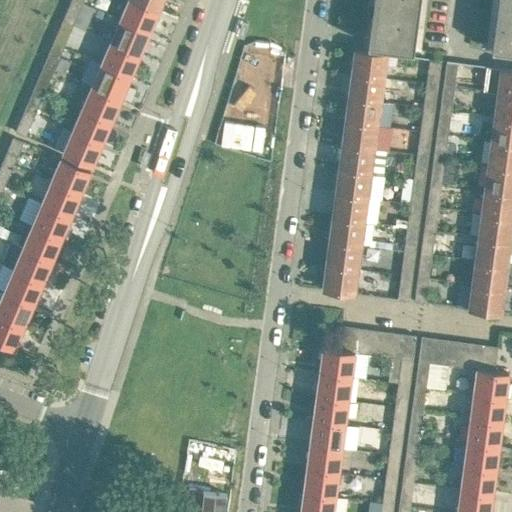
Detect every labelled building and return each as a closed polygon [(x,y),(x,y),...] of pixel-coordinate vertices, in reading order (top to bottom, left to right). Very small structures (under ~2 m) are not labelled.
[(73,23),(82,1),(80,0),(71,0),(63,19),(73,23)] [(149,31),(159,9),(137,0),(127,0),(120,19),(149,31)] [(137,0),(159,9),(162,0),(137,0)] [(511,0),(372,0),(367,44),(413,50),(419,0),(497,0),(491,47),(511,50),(511,0)] [(63,45),(73,23),(63,19),(54,41),(63,45)] [(140,53),(149,31),(120,19),(110,40),(140,53)] [(131,75),(140,53),(110,40),(101,62),(131,75)] [(54,67),(63,45),(54,41),(44,63),(54,67)] [(383,77),(387,51),(355,47),(352,72),(383,77)] [(436,84),(440,59),(430,57),(426,82),(436,84)] [(454,86),(457,61),(447,60),(443,84),(454,86)] [(131,75),(101,62),(91,84),(121,97),(131,75)] [(44,90),(54,67),(44,63),(35,86),(44,90)] [(487,65),(483,90),(498,92),(511,93),(511,68),(501,67),(487,65)] [(380,100),(383,77),(352,72),(349,96),(380,100)] [(433,107),(436,84),(426,82),(423,106),(433,107)] [(112,119),(121,97),(91,84),(82,107),(112,119)] [(451,110),(454,86),(443,84),(440,108),(451,110)] [(35,112),(44,90),(35,86),(25,108),(35,112)] [(511,117),(511,93),(498,92),(495,116),(511,117)] [(377,124),(380,100),(349,96),(346,120),(377,124)] [(430,131),(433,107),(423,106),(420,130),(430,131)] [(103,141),(112,119),(82,107),(73,129),(103,141)] [(25,134),(35,112),(25,108),(16,130),(25,134)] [(448,133),(451,110),(440,108),(437,132),(448,133)] [(511,142),(511,117),(495,116),(491,139),(511,142)] [(374,147),(377,124),(346,120),(342,144),(374,147)] [(93,163),(103,141),(73,129),(63,151),(93,163)] [(427,155),(430,131),(420,130),(417,154),(427,155)] [(444,157),(448,133),(437,132),(434,156),(444,157)] [(13,162),(22,140),(13,136),(4,158),(13,162)] [(511,166),(511,142),(491,139),(488,163),(511,166)] [(370,172),(374,147),(342,144),(339,167),(370,172)] [(424,179),(427,155),(417,154),(414,177),(424,179)] [(81,191),(91,169),(60,156),(50,179),(81,191)] [(441,181),(444,157),(434,156),(431,179),(441,181)] [(0,183),(3,185),(13,162),(4,158),(0,166),(0,183)] [(511,190),(511,166),(488,163),(485,187),(511,190)] [(367,196),(370,172),(339,167),(336,192),(367,196)] [(420,203),(424,179),(414,177),(410,202),(420,203)] [(71,214),(81,191),(50,179),(41,201),(71,214)] [(438,205),(441,181),(431,179),(427,204),(438,205)] [(511,214),(511,190),(485,187),(482,210),(511,214)] [(364,220),(367,196),(336,192),(332,216),(364,220)] [(62,236),(71,214),(41,201),(32,223),(62,236)] [(417,227),(420,203),(410,202),(407,226),(417,227)] [(435,229),(438,205),(427,204),(424,228),(435,229)] [(510,239),(511,223),(511,214),(482,210),(478,235),(510,239)] [(361,244),(364,220),(332,216),(329,240),(361,244)] [(62,236),(32,223),(22,245),(53,258),(62,236)] [(414,251),(417,227),(407,226),(404,250),(414,251)] [(431,253),(435,229),(424,228),(421,251),(431,253)] [(507,263),(510,239),(478,235),(475,258),(507,263)] [(10,240),(1,262),(13,267),(43,280),(53,258),(22,245),(10,240)] [(357,268),(361,244),(329,240),(326,264),(357,268)] [(411,275),(414,251),(404,250),(401,274),(411,275)] [(428,276),(431,253),(421,251),(418,275),(428,276)] [(504,286),(507,263),(475,258),(472,281),(504,286)] [(354,292),(357,268),(326,264),(323,288),(354,292)] [(34,302),(43,280),(13,267),(3,290),(34,302)] [(408,299),(411,275),(401,274),(398,298),(408,299)] [(425,301),(428,276),(418,275),(415,300),(425,301)] [(500,311),(504,286),(472,281),(468,307),(500,311)] [(0,314),(24,325),(34,302),(3,290),(0,297),(0,314)] [(0,341),(14,347),(24,325),(0,314),(0,341)] [(349,350),(352,326),(340,324),(337,348),(349,350)] [(362,351),(365,327),(352,326),(349,350),(355,350),(362,351)] [(375,353),(379,329),(365,327),(362,351),(375,353)] [(388,355),(391,331),(379,329),(375,353),(388,355)] [(400,357),(403,332),(391,331),(388,355),(400,357)] [(413,358),(416,334),(403,332),(400,357),(402,357),(413,358)] [(431,361),(434,336),(422,335),(418,359),(429,361),(431,361)] [(444,363),(447,338),(434,336),(431,361),(444,363)] [(456,364),(460,340),(447,338),(444,363),(456,364)] [(469,366),(472,341),(460,340),(456,364),(469,366)] [(482,368),(485,343),(472,341),(469,366),(476,367),(482,368)] [(494,370),(498,345),(485,343),(482,368),(494,370)] [(349,350),(337,348),(322,346),(319,370),(351,374),(355,350),(349,350)] [(409,382),(413,358),(402,357),(398,380),(409,382)] [(426,385),(429,361),(418,359),(415,383),(426,385)] [(494,370),(482,368),(476,367),(473,392),(505,396),(509,372),(494,370)] [(348,400),(351,374),(319,370),(316,395),(348,400)] [(406,407),(409,382),(398,380),(395,406),(406,407)] [(423,409),(426,385),(415,383),(412,407),(423,409)] [(502,419),(505,396),(473,392),(470,415),(502,419)] [(345,422),(348,400),(316,395),(313,418),(345,422)] [(403,430),(406,407),(395,406),(392,428),(403,430)] [(419,433),(423,409),(412,407),(409,431),(419,433)] [(499,444),(502,419),(470,415),(467,439),(499,444)] [(342,447),(345,422),(313,418),(309,442),(342,447)] [(400,454),(403,430),(392,428),(389,453),(400,454)] [(416,457),(419,433),(409,431),(405,455),(416,457)] [(496,467),(499,444),(467,439),(464,463),(496,467)] [(339,470),(342,447),(309,442),(306,466),(339,470)] [(397,478),(400,454),(389,453),(386,476),(397,478)] [(413,480),(416,457),(405,455),(402,479),(413,480)] [(493,491),(496,467),(464,463),(461,487),(493,491)] [(335,494),(339,470),(306,466),(303,490),(335,494)] [(393,502),(397,478),(386,476),(382,500),(393,502)] [(410,504),(413,480),(402,479),(399,503),(410,504)] [(467,511),(489,511),(493,491),(461,487),(458,511),(467,511)] [(332,511),(335,494),(303,490),(300,511),(332,511)] [(392,511),(393,502),(382,500),(380,511),(392,511)] [(408,511),(410,504),(399,503),(397,511),(408,511)]
